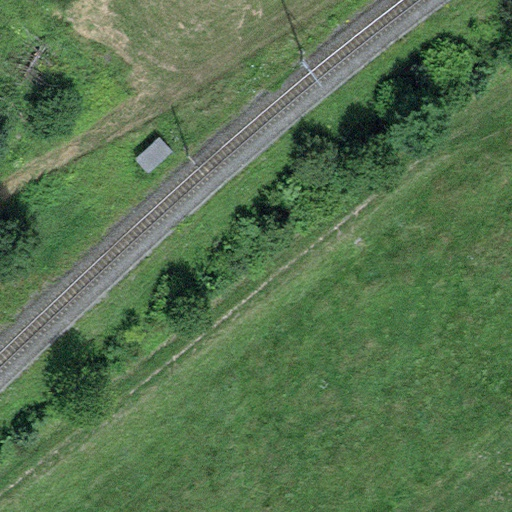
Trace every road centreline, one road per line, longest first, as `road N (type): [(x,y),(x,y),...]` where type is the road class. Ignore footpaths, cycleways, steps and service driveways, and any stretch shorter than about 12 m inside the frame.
road 1 (track): [(0,487),(511,90)]
road 2 (track): [(317,0),(0,194)]
